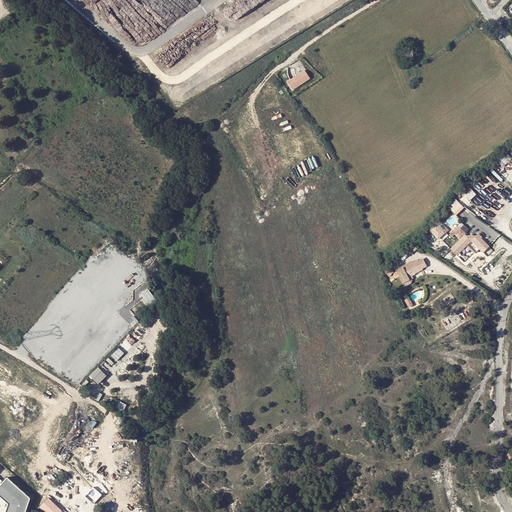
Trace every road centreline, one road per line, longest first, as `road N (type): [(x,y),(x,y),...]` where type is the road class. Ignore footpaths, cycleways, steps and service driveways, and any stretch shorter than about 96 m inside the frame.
road 1 (unclassified): [(511,295),(501,315),(497,481),(509,511)]
road 2 (unclassified): [(0,346),(107,410)]
